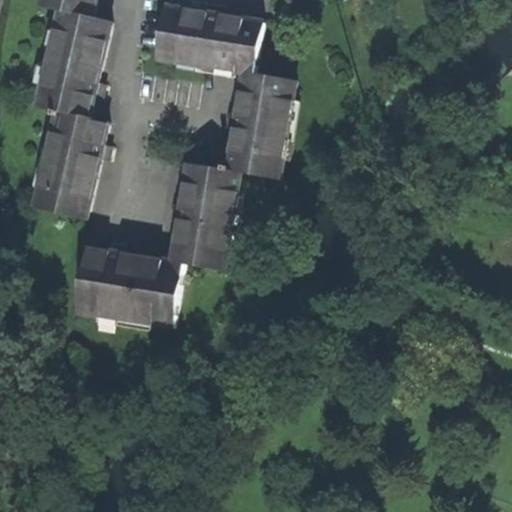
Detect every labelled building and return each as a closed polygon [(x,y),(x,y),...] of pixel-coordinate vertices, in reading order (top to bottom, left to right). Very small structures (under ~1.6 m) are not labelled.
[(40,0),(39,6),(58,10),(95,18),(99,0),(40,0)] [(258,76),(267,24),(226,18),(228,8),(219,7),(213,6),(210,16),(169,9),(160,66),(246,79),(247,75),(258,76)] [(35,106),(57,111),(92,119),(103,80),(113,82),(115,75),(117,66),(106,63),(116,23),(95,18),(58,10),(35,106)] [(305,85),(258,76),(247,75),(246,79),(241,116),(230,115),(229,122),(227,129),(239,131),(233,166),(228,166),(227,171),(250,175),(289,182),(305,85)] [(32,207),(90,220),(100,180),(110,182),(112,175),(115,167),(103,164),(112,124),(92,119),(57,111),(55,115),(53,115),(32,207)] [(234,274),(250,175),(227,171),(191,166),(185,208),(175,206),(174,215),(172,221),(183,223),(176,264),(188,266),(234,274)] [(176,336),(188,266),(176,264),(146,260),(148,249),(140,247),(135,247),(132,257),(92,250),(80,320),(176,336)]
